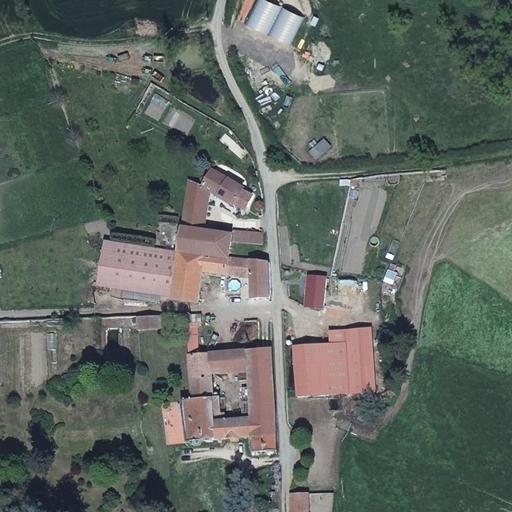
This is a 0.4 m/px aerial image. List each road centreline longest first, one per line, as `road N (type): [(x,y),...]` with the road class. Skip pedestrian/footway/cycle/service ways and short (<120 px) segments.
road 1 (unclassified): [(223,0),(220,56),(268,179),(286,511)]
road 2 (track): [(511,151),(268,179)]
